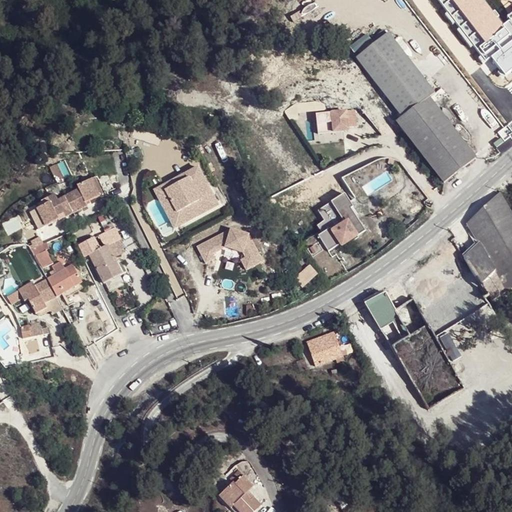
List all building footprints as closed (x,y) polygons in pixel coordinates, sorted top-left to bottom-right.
[(361,63),(395,41),(389,33),(357,58),(361,63)] [(435,94),(395,41),(361,63),(401,119),(396,123),(444,185),(477,159),(430,98),(435,94)] [(489,44),(477,53),(493,76),(506,68),(489,44)] [(353,109),(332,111),(334,125),(355,122),(353,109)] [(218,207),(196,168),(152,191),(173,229),(218,207)] [(35,209),(43,226),(57,220),(55,217),(63,213),(65,218),(85,207),(84,204),(98,197),(90,180),(76,187),(77,190),(63,198),(63,199),(56,202),(53,196),(46,200),(48,203),(35,209)] [(401,200),(414,190),(409,184),(397,193),(401,200)] [(353,207),(344,194),(318,211),(324,220),(317,226),(322,233),(318,236),(328,252),(339,245),(341,248),(367,231),(350,209),(353,207)] [(479,245),(464,259),(480,287),(495,272),(507,292),(511,289),(511,214),(501,194),(468,226),(479,245)] [(102,229),(105,234),(110,232),(115,229),(112,224),(102,229)] [(99,237),(104,249),(107,248),(113,245),(121,241),(115,229),(110,232),(105,234),(99,237)] [(229,229),(195,247),(204,265),(215,259),(212,255),(224,249),(241,254),(244,259),(239,261),(246,273),(264,263),(248,235),(229,229)] [(95,239),(78,247),(84,260),(90,256),(100,251),(95,239)] [(121,241),(113,245),(119,257),(127,252),(121,241)] [(46,244),(32,250),(33,254),(36,253),(42,266),(50,262),(44,249),(47,247),(46,244)] [(107,248),(114,260),(119,257),(113,245),(107,248)] [(104,249),(100,251),(90,256),(92,260),(104,284),(121,275),(114,260),(107,248),(104,249)] [(303,259),(299,265),(302,268),(293,279),(304,288),(318,271),(303,259)] [(47,280),(57,299),(65,294),(82,285),(73,267),(65,270),(61,263),(52,267),(56,275),(47,280)] [(50,302),(57,299),(47,280),(35,287),(38,294),(28,300),(36,315),(53,307),(50,303),(50,302)] [(38,294),(35,287),(32,283),(7,298),(12,306),(23,300),(24,302),(28,300),(38,294)] [(82,285),(65,294),(68,298),(85,289),(82,285)] [(381,332),(400,321),(385,294),(365,305),(368,309),(362,313),(371,327),(376,324),(381,332)] [(23,341),(49,335),(47,328),(42,330),(39,324),(21,329),(23,341)] [(391,349),(410,338),(407,333),(389,344),(391,349)] [(340,363),(344,362),(342,358),(343,358),(335,335),(307,344),(316,367),(339,359),(340,363)] [(300,373),(308,371),(304,360),(297,362),(300,373)] [(255,511),(262,506),(255,499),(253,498),(250,500),(247,497),(246,495),(254,487),(237,471),(228,479),(233,483),(219,497),(230,509),(233,507),(237,511),(255,511)]
